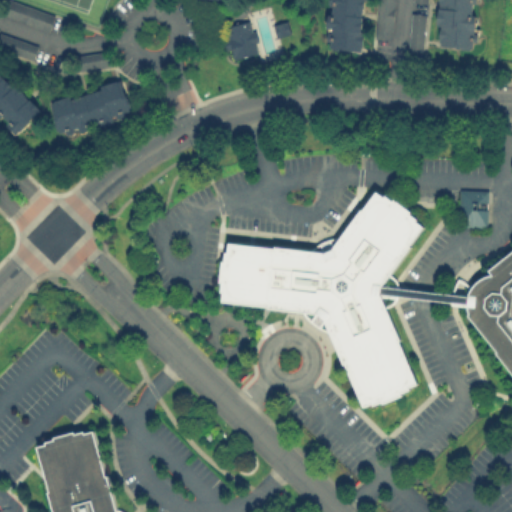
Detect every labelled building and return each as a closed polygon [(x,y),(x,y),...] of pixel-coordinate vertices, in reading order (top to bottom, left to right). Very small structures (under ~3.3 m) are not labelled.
[(49,30),(55,13),(12,0),(5,0),(1,15),(49,30)] [(328,0),(323,47),(361,51),(366,0),(328,0)] [(390,39),(394,0),(376,0),(373,37),(390,39)] [(477,0),(437,0),(435,50),(474,52),(477,0)] [(407,53),(422,54),(424,11),(409,10),(407,53)] [(220,27),(230,59),(259,50),(250,18),(220,27)] [(4,52),(39,60),(42,45),(7,38),(4,52)] [(104,67),(104,52),(76,52),(76,67),(104,67)] [(41,109),(5,71),(4,72),(0,68),(0,121),(14,136),(41,109)] [(48,99),(58,136),(132,115),(122,79),(48,99)] [(458,188),(486,189),(485,225),(457,225),(458,188)] [(379,293),(399,339),(397,340),(415,381),(407,385),(408,387),(399,391),(400,393),(382,401),(381,399),(372,403),(371,400),(362,404),(344,362),(342,363),(321,312),(267,306),(268,304),(221,299),(222,291),(220,290),(222,281),(219,281),(222,260),(224,260),(225,251),(227,251),(228,241),(274,247),(274,245),(329,251),(360,209),(361,209),(375,190),(383,196),(385,194),(392,199),(393,198),(410,210),(409,212),(416,217),(415,219),(422,225),(408,244),(409,245),(380,285),(379,293)] [(468,295),(471,287),(476,281),(484,276),(492,274),(488,268),(511,249),(511,373),(495,351),(496,350),(467,314),(469,313),(467,304),(467,302),(468,295)] [(380,285),(426,290),(468,295),(467,302),(425,298),(379,293),(380,285)] [(54,511),(36,445),(45,443),(45,441),(53,438),(53,436),(73,430),(73,433),(83,430),(83,432),(93,430),(115,511),(54,511)]
